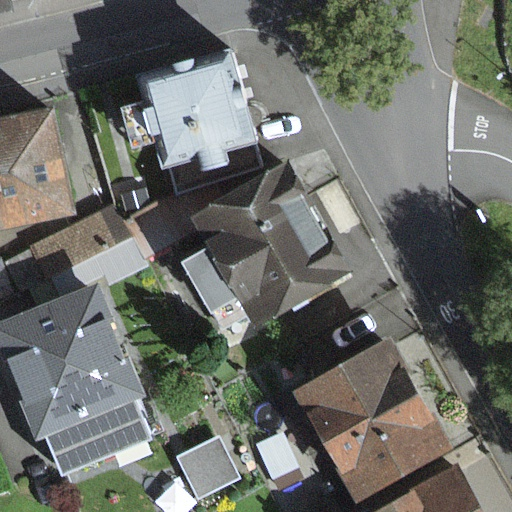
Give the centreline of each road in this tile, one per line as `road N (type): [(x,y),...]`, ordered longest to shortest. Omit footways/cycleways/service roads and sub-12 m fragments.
road 1 (residential): [(386,118),(427,249),(511,407)]
road 2 (tertiary): [(0,59),(242,0)]
road 3 (residential): [(278,0),(386,118)]
